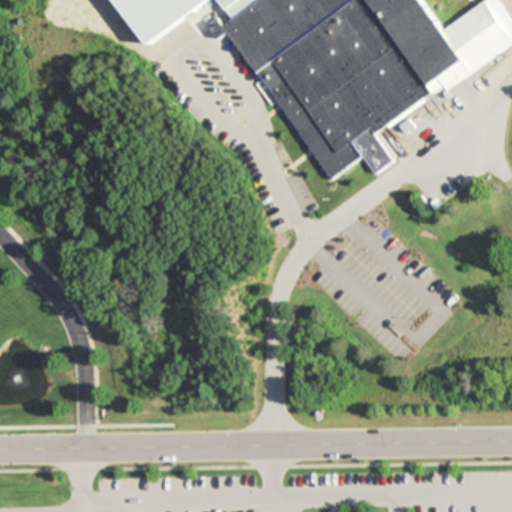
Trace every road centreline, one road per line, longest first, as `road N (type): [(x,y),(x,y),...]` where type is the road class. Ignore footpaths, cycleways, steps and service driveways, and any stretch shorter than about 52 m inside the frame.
road 1 (residential): [(0,446),(511,438)]
road 2 (residential): [(272,442),(270,318),(301,249),(488,115),(511,86)]
